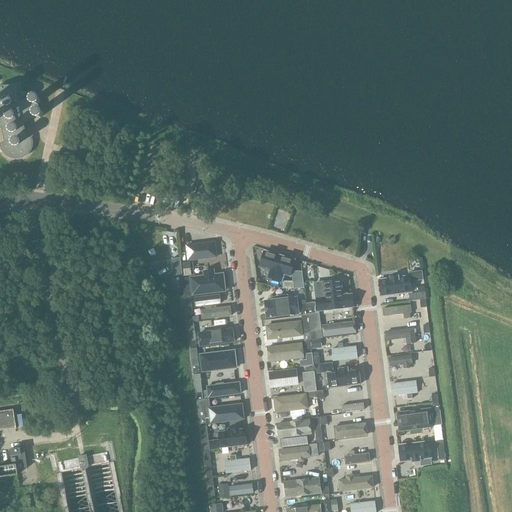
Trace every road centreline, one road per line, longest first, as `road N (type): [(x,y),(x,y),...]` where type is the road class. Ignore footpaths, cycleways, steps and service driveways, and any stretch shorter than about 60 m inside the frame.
road 1 (motorway): [(107,511),(0,1)]
road 2 (motorway): [(0,138),(78,511)]
road 3 (residential): [(238,234),(270,511)]
road 4 (residential): [(391,511),(363,270)]
road 5 (residential): [(0,201),(112,208),(238,234)]
road 6 (residential): [(363,270),(238,234)]
